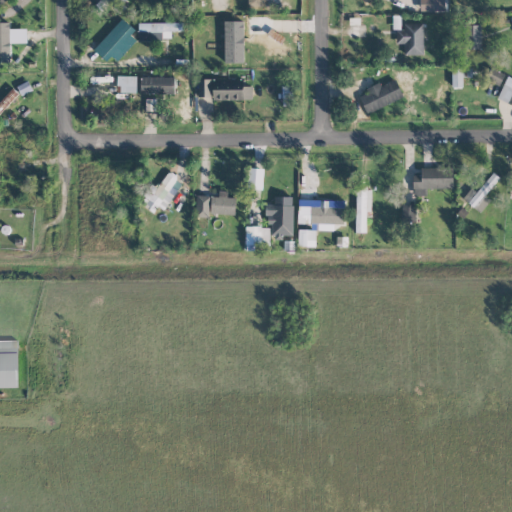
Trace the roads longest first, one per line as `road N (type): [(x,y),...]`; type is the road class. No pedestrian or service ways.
road 1 (residential): [(70,150),(511,139)]
road 2 (residential): [(66,0),(70,150)]
road 3 (residential): [(327,0),(329,141)]
